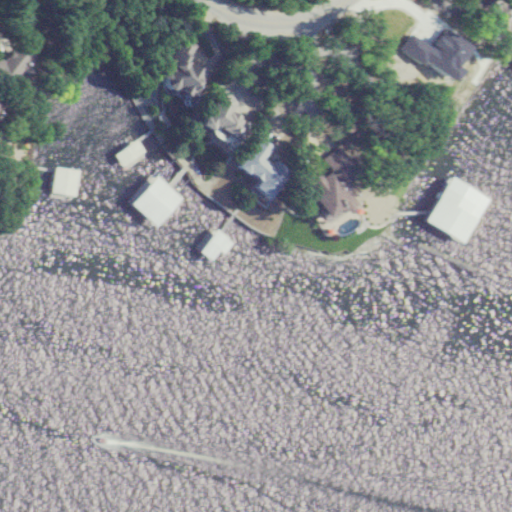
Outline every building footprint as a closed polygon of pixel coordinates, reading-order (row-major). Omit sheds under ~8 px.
[(401,67),(412,68),(411,76),(440,79),(443,38),(405,34),(401,67)] [(202,99),(215,69),(197,61),(205,44),(186,36),(166,84),(202,99)] [(35,56),(17,47),(10,61),(0,56),(0,74),(19,85),(35,56)] [(511,81),(511,82),(495,108),(511,119),(511,81)] [(215,126),(217,125),(219,140),(251,136),(246,97),(212,102),(215,126)] [(292,176),(270,158),(280,146),(267,135),(243,165),(262,180),(256,187),(272,200),(292,176)] [(347,152),(331,155),(335,173),(316,177),(324,216),(359,209),(347,152)] [(77,170),(54,167),(51,193),(74,196),(77,170)] [(129,203),(155,227),(181,198),(155,174),(129,203)] [(480,210),(454,184),(430,208),(455,234),(480,210)] [(220,254),(229,243),(210,226),(196,243),(199,246),(195,251),(206,260),(216,250),(220,254)]
